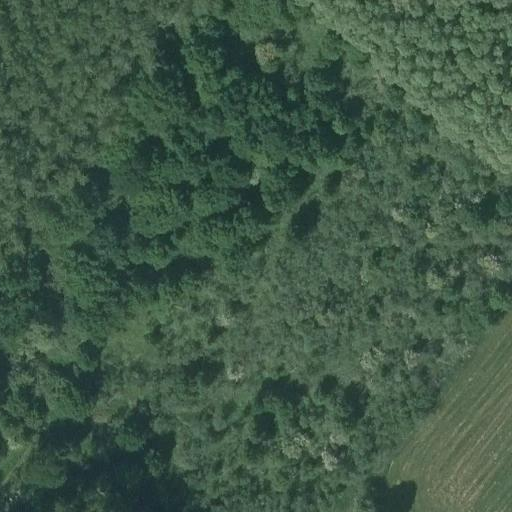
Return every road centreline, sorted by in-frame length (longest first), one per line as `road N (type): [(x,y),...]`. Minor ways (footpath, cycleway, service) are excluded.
road 1 (track): [(187,0),(0,245)]
road 2 (track): [(125,511),(0,405)]
